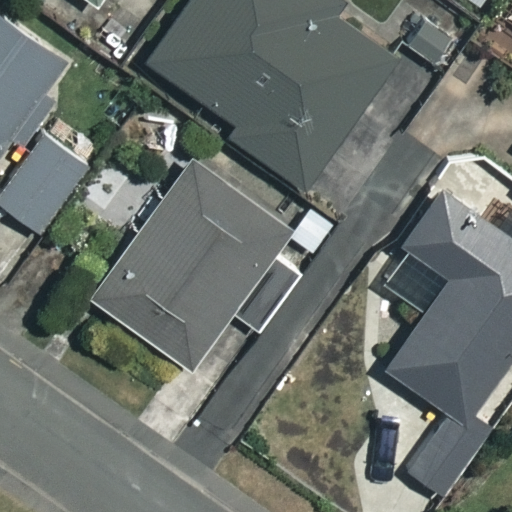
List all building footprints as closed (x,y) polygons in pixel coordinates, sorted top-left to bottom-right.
[(325,0),(169,0),(135,51),(224,112),(216,124),(297,179),(388,46),(324,2),(325,0)] [(458,26),(421,1),(397,37),(434,62),(458,26)] [(0,132),(4,128),(13,135),(42,95),(33,88),(56,57),(0,14),(0,132)] [(81,157),(38,126),(0,178),(0,201),(33,225),(81,157)] [(276,220),(181,153),(84,291),(181,360),(222,303),(249,322),(297,255),(267,233),(276,220)] [(511,326),(511,234),(429,178),(392,233),(439,265),(376,359),(441,403),(401,463),(436,487),(479,422),(457,408),(511,326)]
